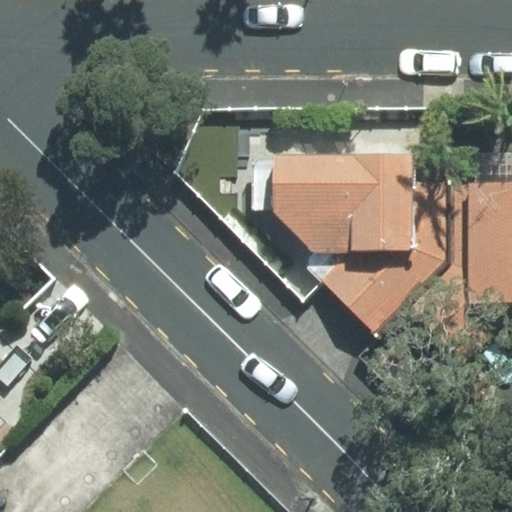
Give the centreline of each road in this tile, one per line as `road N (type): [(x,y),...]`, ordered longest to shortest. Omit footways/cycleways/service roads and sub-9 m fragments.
road 1 (residential): [(0,104),(380,474),(409,511)]
road 2 (residential): [(0,36),(511,35)]
